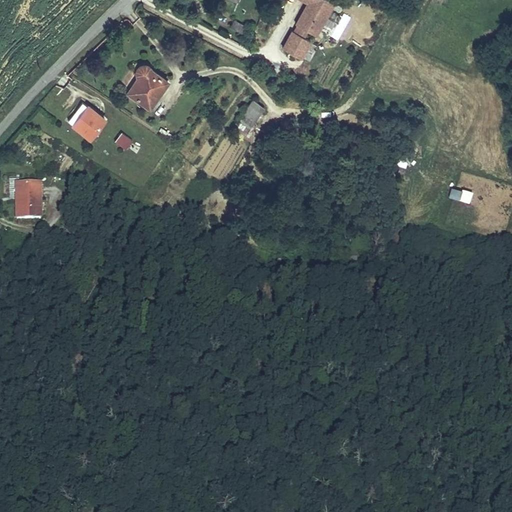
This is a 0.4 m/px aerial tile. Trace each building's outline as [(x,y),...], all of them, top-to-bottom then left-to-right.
[(294,22),(296,23),(283,46),(301,56),(310,39),(304,35),(308,29),(317,34),(335,0),(303,0),(306,1),(294,22)] [(234,18),(230,25),(244,32),(248,25),(234,18)] [(125,88),(143,100),(160,75),(144,65),(143,61),(140,59),(135,59),(133,62),(132,67),(136,71),(125,88)] [(250,130),(263,105),(249,98),(237,124),(250,130)] [(66,119),(88,134),(102,116),(79,101),(66,119)] [(111,129),(105,138),(114,142),(118,134),(111,129)] [(21,183),(20,220),(43,221),(45,183),(21,183)] [(407,205),(417,211),(422,203),(412,196),(407,205)] [(454,209),(450,220),(459,222),(463,211),(454,209)]
